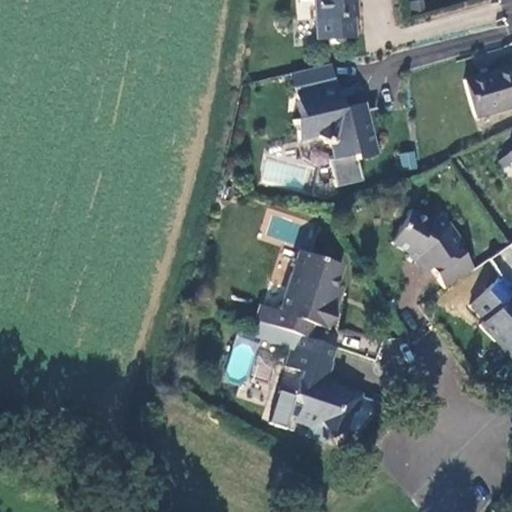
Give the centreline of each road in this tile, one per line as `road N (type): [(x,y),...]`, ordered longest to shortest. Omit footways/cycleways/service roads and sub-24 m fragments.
road 1 (unknown): [(349,81),(511,24)]
road 2 (unknown): [(462,471),(447,408),(376,334)]
